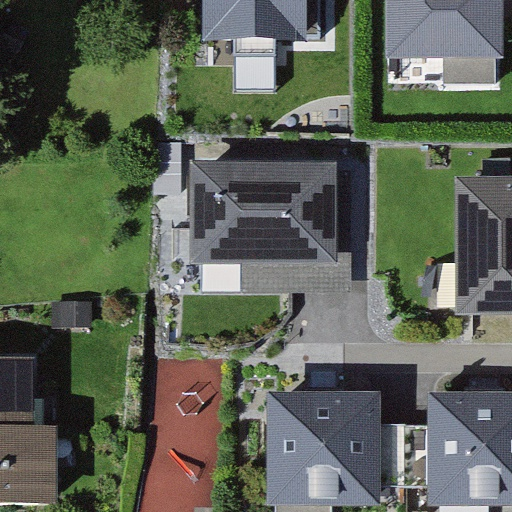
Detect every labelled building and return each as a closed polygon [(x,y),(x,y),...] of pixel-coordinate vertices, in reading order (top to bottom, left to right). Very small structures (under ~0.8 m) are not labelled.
[(330,52),(330,0),(207,0),(207,50),(330,52)] [(511,0),(398,0),(398,66),(511,67),(511,0)] [(351,265),(353,167),(201,164),(199,262),(351,265)] [(511,317),(511,180),(465,181),(466,264),(437,264),(437,317),(511,317)] [(42,364),(0,364),(0,511),(66,511),(65,433),(43,433),(42,364)] [(511,505),(511,394),(442,394),(442,505),(511,505)] [(394,403),(284,401),(282,507),(392,509),(394,403)]
